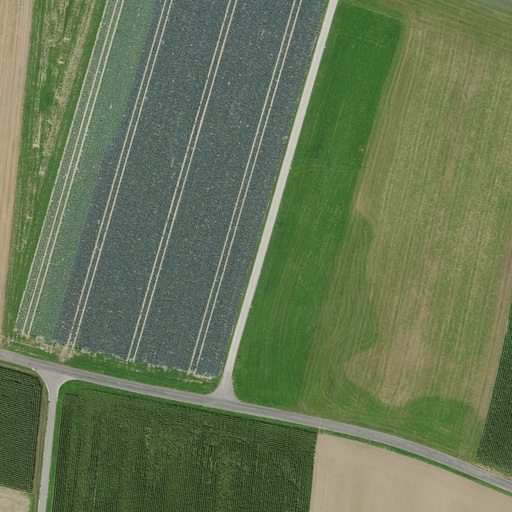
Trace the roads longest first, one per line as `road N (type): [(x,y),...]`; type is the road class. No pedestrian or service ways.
road 1 (unclassified): [(0,354),(389,437),(511,487)]
road 2 (track): [(334,0),(221,404)]
road 3 (track): [(41,511),(56,370)]
